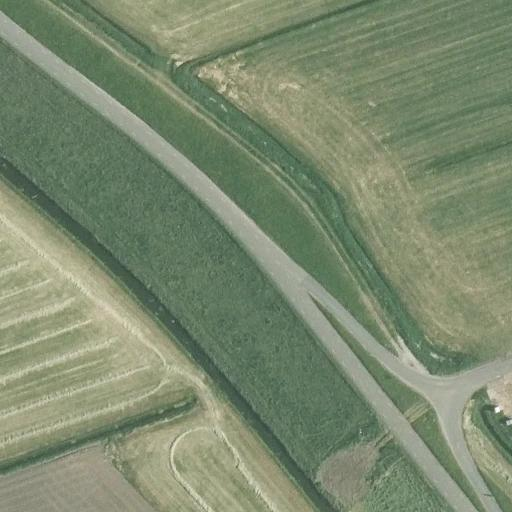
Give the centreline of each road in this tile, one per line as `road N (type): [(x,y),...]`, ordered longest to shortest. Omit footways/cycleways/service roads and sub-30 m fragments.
road 1 (tertiary): [(269,263),(157,149),(0,25)]
road 2 (tertiary): [(459,511),(269,263)]
road 3 (unclassified): [(441,397),(406,380),(312,283),(269,263)]
road 4 (unclassified): [(487,511),(458,461),(441,397)]
